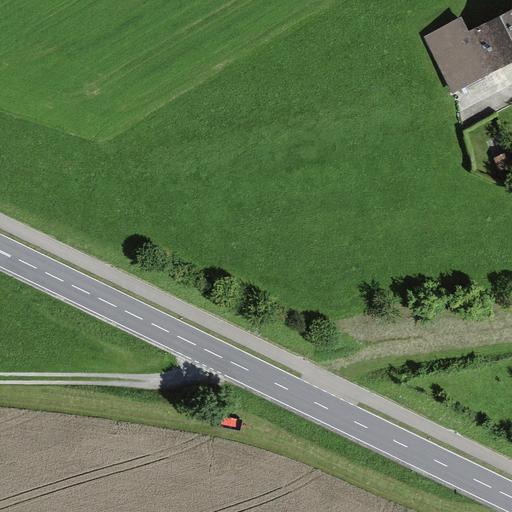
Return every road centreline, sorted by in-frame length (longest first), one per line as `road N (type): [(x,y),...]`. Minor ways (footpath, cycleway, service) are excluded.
road 1 (secondary): [(511,498),(0,251)]
road 2 (track): [(0,381),(167,382),(201,366),(209,352)]
road 3 (track): [(511,349),(372,366),(333,382),(322,406)]
